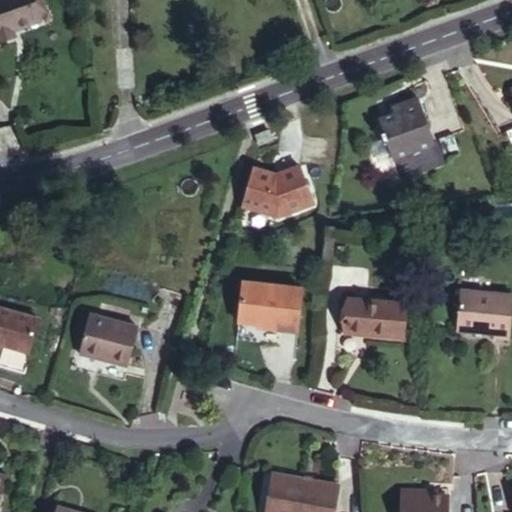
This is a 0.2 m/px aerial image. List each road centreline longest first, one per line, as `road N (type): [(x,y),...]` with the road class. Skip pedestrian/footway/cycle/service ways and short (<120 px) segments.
road 1 (tertiary): [(0,175),(83,162),(511,4)]
road 2 (residential): [(0,398),(129,435),(210,430),(248,406),(278,401),(386,428),(511,436)]
